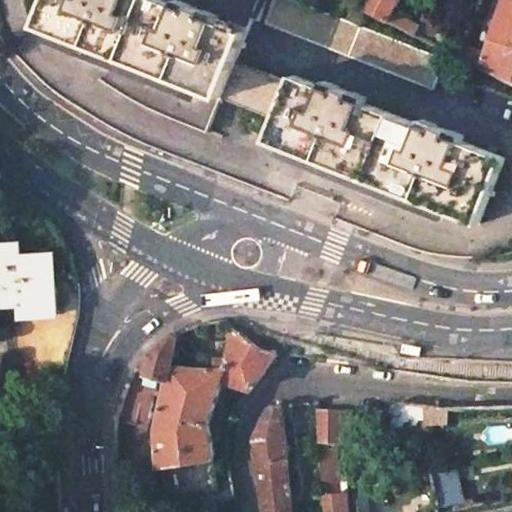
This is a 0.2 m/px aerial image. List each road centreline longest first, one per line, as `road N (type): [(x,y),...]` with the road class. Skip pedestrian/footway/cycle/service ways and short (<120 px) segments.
road 1 (unclassified): [(252,511),(240,432),(249,408),(275,382),(305,376),(511,390)]
road 2 (primary): [(265,219),(90,149),(47,123),(0,77)]
road 3 (primary): [(265,290),(414,323),(511,330)]
road 4 (primary): [(511,291),(445,288),(299,233)]
road 5 (secondary): [(92,384),(156,318),(182,304),(265,290)]
road 6 (secondary): [(46,184),(86,240),(98,324)]
road 7 (primary): [(46,184),(170,257)]
road 8 (secondary): [(92,384),(91,511)]
